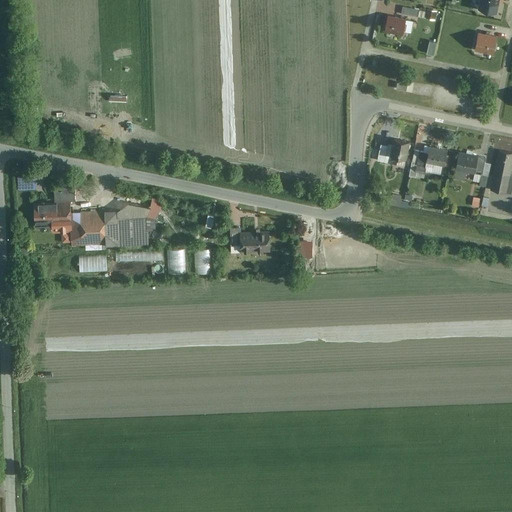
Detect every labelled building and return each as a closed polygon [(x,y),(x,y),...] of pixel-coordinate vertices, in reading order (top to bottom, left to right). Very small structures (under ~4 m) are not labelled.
[(479,0),(477,9),(497,13),(499,0),(479,0)] [(403,5),(401,13),(416,16),(418,8),(403,5)] [(436,18),(438,9),(428,7),(426,15),(436,18)] [(388,15),(385,30),(403,33),(406,19),(388,15)] [(497,35),(476,32),(473,50),(494,53),(497,35)] [(430,38),(428,52),(436,53),(438,40),(430,38)] [(404,165),(409,142),(394,139),(393,144),(385,142),(387,133),(378,131),(375,145),(380,145),(377,160),(404,165)] [(447,148),(427,145),(426,153),(418,152),(414,172),(426,174),(427,162),(445,165),(447,148)] [(511,153),(498,151),(491,189),(508,192),(511,170),(511,153)] [(460,153),(455,176),(480,181),(485,158),(460,153)] [(20,189),(38,188),(37,173),(19,174),(20,189)] [(55,177),(55,201),(70,199),(73,199),(72,180),(55,177)] [(474,195),(473,204),(480,205),(481,196),(474,195)] [(36,204),(37,225),(54,224),(54,231),(72,231),(70,202),(36,204)] [(157,206),(72,210),(73,247),(151,244),(150,231),(157,227),(157,206)] [(241,250),(241,230),(241,227),(230,227),(231,250),(241,250)] [(271,229),(241,230),(241,250),(271,249),(271,229)] [(196,248),(196,272),(213,272),(213,247),(196,248)] [(170,273),(187,272),(186,248),(169,248),(170,273)] [(165,259),(164,250),(117,252),(117,261),(165,259)] [(80,256),(81,272),(109,270),(108,254),(80,256)]
